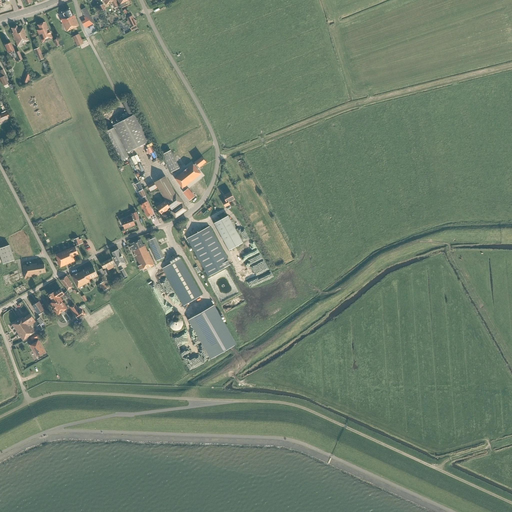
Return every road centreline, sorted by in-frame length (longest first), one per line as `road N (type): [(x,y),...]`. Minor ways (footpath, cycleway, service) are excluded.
road 1 (unclassified): [(57,276),(193,211),(215,174),(210,128),(140,0)]
road 2 (track): [(217,158),(351,104),(511,65)]
road 3 (unclassified): [(57,276),(0,166)]
